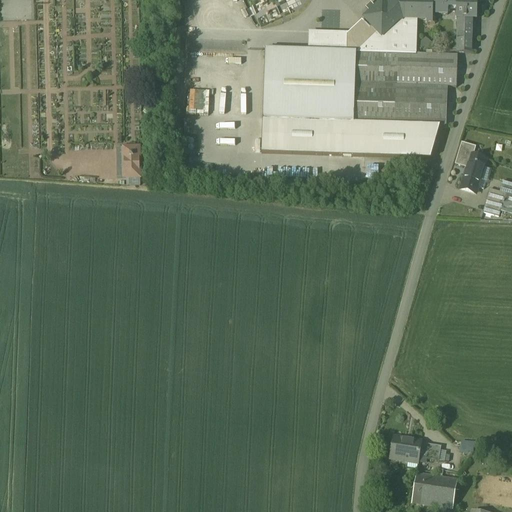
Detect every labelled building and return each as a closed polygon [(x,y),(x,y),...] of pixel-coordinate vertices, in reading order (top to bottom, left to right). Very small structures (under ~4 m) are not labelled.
[(395,0),(387,7),(383,3),(376,10),(372,6),(368,10),(371,14),(364,21),(377,35),(356,55),(386,56),(416,57),(417,22),(406,21),(406,0),(395,0)] [(457,1),(441,0),(406,0),(406,21),(417,22),(427,22),(433,22),(433,16),(435,16),(448,16),(448,10),(457,11),(457,1)] [(477,1),(457,0),(457,11),(456,20),(458,21),(476,21),(477,1)] [(433,16),(433,22),(427,22),(427,25),(435,25),(435,16),(433,16)] [(476,21),(458,21),(457,54),(472,55),(473,27),(476,28),(476,21)] [(356,55),(265,52),(263,123),(354,126),(356,55)] [(386,56),(356,55),(354,126),(394,127),(385,87),(386,56)] [(416,57),(386,56),(385,87),(446,88),(456,89),(458,58),(416,57)] [(446,88),(385,87),(394,127),(440,129),(445,129),(446,88)] [(354,126),(263,123),(262,155),(431,160),(440,129),(394,127),(354,126)] [(476,149),(462,145),(455,167),(467,170),(471,156),(474,157),(476,149)] [(123,149),(116,149),(117,180),(129,179),(140,179),(140,148),(124,149),(123,149)] [(467,170),(460,192),(476,197),(487,161),(474,157),(471,156),(467,170)] [(479,188),(485,190),(495,163),(489,161),(479,188)] [(140,187),(140,179),(129,179),(129,188),(140,187)] [(511,187),(504,185),(501,195),(506,197),(503,207),(511,209),(511,187)] [(501,195),(491,193),(484,215),(499,219),(503,207),(506,197),(501,195)] [(420,443),(393,439),(390,460),(417,464),(417,459),(420,445),(420,443)] [(440,448),(420,445),(417,459),(438,462),(440,448)] [(436,479),(416,476),(412,504),(437,508),(442,480),(443,472),(438,471),(436,479)] [(458,483),(442,480),(437,508),(453,511),(458,483)]
